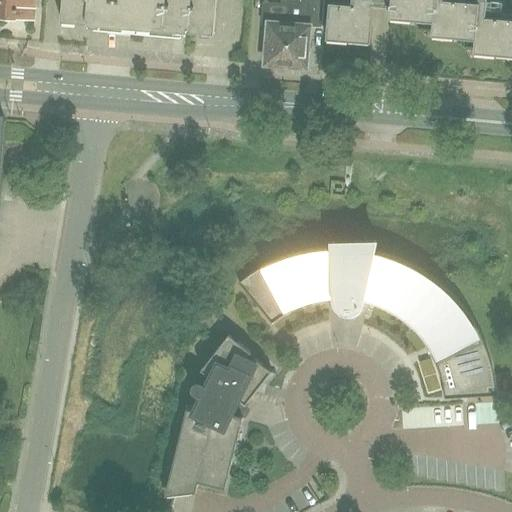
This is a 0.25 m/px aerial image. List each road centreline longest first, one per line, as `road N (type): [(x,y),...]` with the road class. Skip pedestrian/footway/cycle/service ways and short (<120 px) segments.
road 1 (residential): [(26,511),(92,103)]
road 2 (tertiary): [(92,103),(217,114),(308,108)]
road 3 (tertiary): [(308,108),(93,82)]
road 4 (tertiary): [(511,126),(308,108)]
road 5 (residential): [(502,511),(424,495),(368,500),(343,511)]
